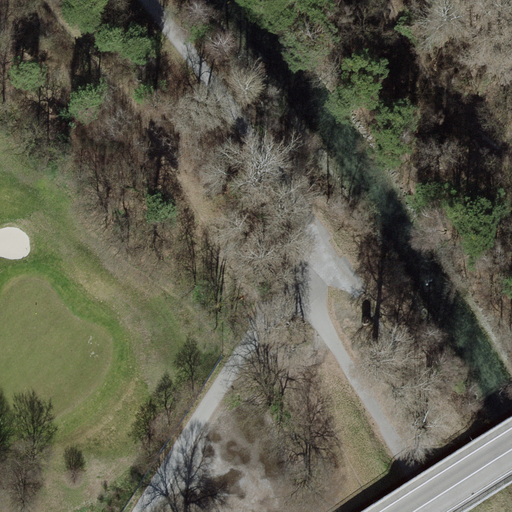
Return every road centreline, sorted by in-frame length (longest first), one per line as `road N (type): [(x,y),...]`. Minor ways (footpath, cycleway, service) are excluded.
road 1 (track): [(135,0),(440,511)]
road 2 (track): [(294,265),(140,511)]
road 3 (track): [(388,0),(432,88),(511,162)]
